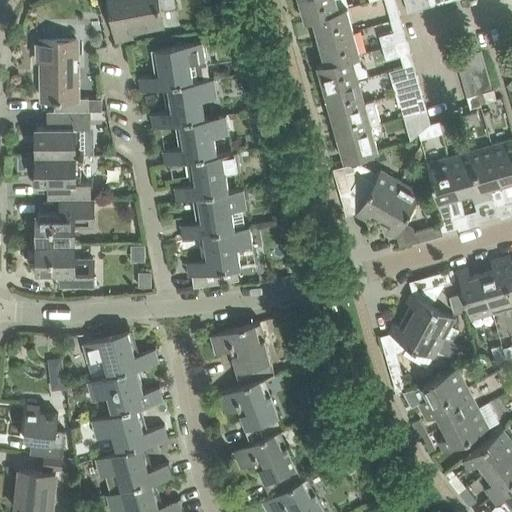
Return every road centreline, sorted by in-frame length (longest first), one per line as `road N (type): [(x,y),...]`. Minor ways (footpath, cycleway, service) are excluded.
road 1 (residential): [(169,307),(264,298),(511,231)]
road 2 (residential): [(169,307),(118,54)]
road 3 (residential): [(216,511),(179,342)]
road 4 (residential): [(0,311),(169,307)]
